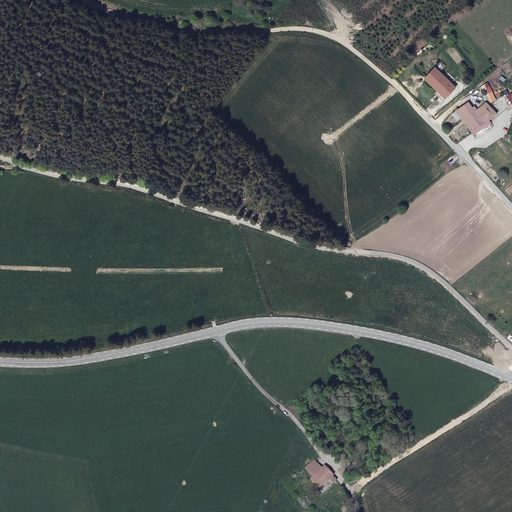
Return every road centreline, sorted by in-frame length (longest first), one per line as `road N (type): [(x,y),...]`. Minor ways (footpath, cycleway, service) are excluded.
road 1 (residential): [(0,154),(285,237),(409,259),(511,346)]
road 2 (track): [(460,153),(403,94),(331,38),(297,28),(137,20),(92,0)]
road 3 (secondary): [(214,332),(299,322),(389,336),(511,376)]
road 4 (residential): [(357,511),(301,426),(214,332)]
road 5 (secondary): [(0,360),(100,357),(214,332)]
